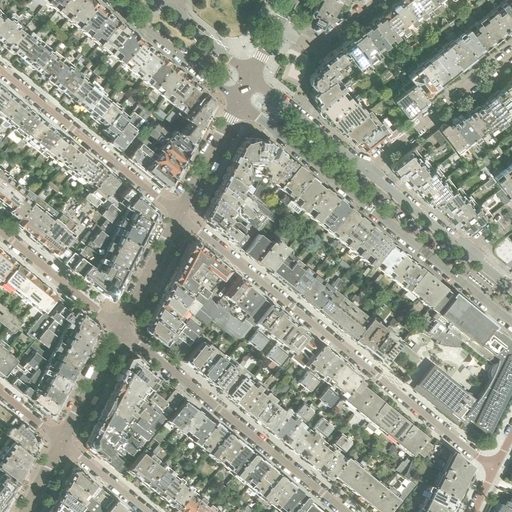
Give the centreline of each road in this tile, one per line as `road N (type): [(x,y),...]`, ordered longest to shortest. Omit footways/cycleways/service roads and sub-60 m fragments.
road 1 (residential): [(494,471),(178,214)]
road 2 (residential): [(239,100),(511,322)]
road 3 (residential): [(120,328),(346,511)]
road 4 (residential): [(178,214),(0,70)]
road 5 (residential): [(511,54),(365,170)]
road 6 (residential): [(112,0),(239,100)]
road 7 (residential): [(0,230),(120,328)]
road 8 (residential): [(365,170),(251,76)]
road 9 (residential): [(466,251),(365,170)]
road 10 (residential): [(239,100),(178,214)]
road 11 (residential): [(178,214),(120,328)]
road 12 (residential): [(120,328),(61,440)]
road 13 (residential): [(376,0),(312,47),(273,29)]
